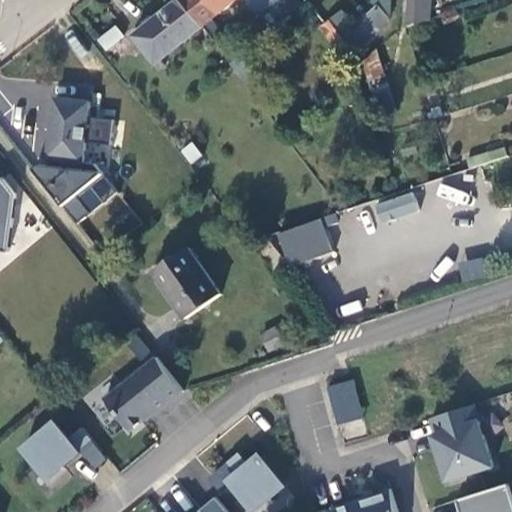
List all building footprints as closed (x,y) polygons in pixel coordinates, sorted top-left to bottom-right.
[(167,0),(130,29),(151,57),(201,18),(186,0),(167,0)] [(186,0),(201,18),(223,0),(252,0),(259,8),(268,0),(186,0)] [(288,0),(268,0),(259,8),(269,21),(291,3),(288,0)] [(425,11),(425,5),(417,7),(416,0),(408,0),(409,16),(425,11)] [(330,13),(322,18),(329,28),(326,31),(333,41),(344,37),(330,13)] [(319,20),(326,31),(329,28),(322,18),(319,20)] [(115,25),(96,39),(105,51),(123,37),(115,25)] [(228,54),(243,74),(254,66),(240,46),(228,54)] [(379,53),(360,56),(365,86),(384,83),(379,53)] [(52,91),(48,130),(46,144),(80,147),(85,95),(52,91)] [(465,154),(468,163),(507,151),(503,142),(465,154)] [(16,197),(3,180),(0,182),(0,253),(9,255),(16,197)] [(380,222),(419,210),(412,191),(374,204),(380,222)] [(103,224),(121,240),(140,219),(123,203),(103,224)] [(287,266),(332,253),(322,218),(276,231),(287,266)] [(215,287),(183,240),(149,264),(181,311),(215,287)] [(268,351),(282,343),(274,326),(259,334),(268,351)] [(134,333),(124,341),(140,360),(150,351),(134,333)] [(181,383),(154,349),(102,390),(128,423),(151,404),(153,406),(181,383)] [(351,374),(326,380),(336,417),(361,411),(351,374)] [(471,398),(429,411),(438,443),(435,444),(444,474),(490,459),(471,398)] [(54,413),(22,440),(47,470),(79,444),(78,442),(91,431),(81,419),(68,430),(54,413)] [(107,450),(91,431),(78,442),(79,444),(93,461),(107,450)] [(283,477),(258,447),(247,456),(237,444),(226,453),(236,465),(227,473),(253,503),(283,477)] [(236,465),(226,453),(211,466),(221,478),(227,473),(236,465)] [(511,511),(511,474),(452,493),(457,511),(462,511),(466,511),(511,511)] [(397,511),(388,480),(329,499),(333,511),(397,511)] [(207,511),(198,501),(184,511),(165,511),(162,508),(157,511),(207,511)]
